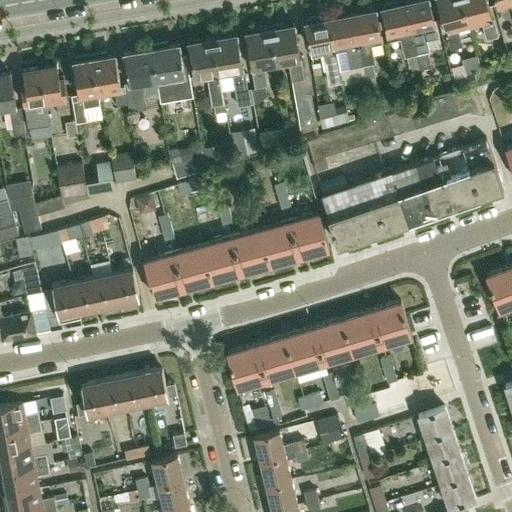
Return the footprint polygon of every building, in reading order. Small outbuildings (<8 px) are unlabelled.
[(416,52),(404,2),(403,0),(394,0),(384,2),(383,7),(381,7),(386,30),(387,30),(389,41),(402,37),(406,55),(409,67),(411,66),(419,64),(416,52)] [(429,66),(423,38),(437,35),(428,0),(403,0),(404,2),(416,52),(419,64),(420,68),(429,66)] [(437,0),(450,48),(460,45),(454,25),(468,21),(461,0),(437,0)] [(492,16),(491,17),(486,0),(461,0),(468,21),(481,17),(487,38),(497,35),(492,16)] [(511,0),(496,0),(497,3),(507,0),(508,0),(511,9),(511,50),(507,52),(511,68),(511,0)] [(357,39),(362,65),(364,77),(375,75),(373,63),(375,62),(371,44),(382,42),(381,34),(376,8),(374,8),(371,5),(351,9),(357,39)] [(335,43),(344,41),(349,67),(362,65),(357,39),(351,9),(331,12),(330,16),(329,16),(334,43),(335,43)] [(308,17),(307,20),(304,21),(311,56),(325,53),(330,83),(341,81),(335,43),(334,43),(329,16),(319,18),(314,15),(308,17)] [(276,60),(289,58),(302,131),(317,128),(311,91),(301,91),(299,78),(304,78),(294,23),(284,24),(282,22),(272,23),(271,27),(270,27),(276,60)] [(276,60),(270,27),(268,27),(266,24),(256,26),(255,29),(246,31),(255,84),(251,88),(253,102),(257,101),(266,93),(262,68),(264,68),(263,62),(276,60)] [(251,86),(247,86),(244,69),(243,69),(237,33),(227,34),(225,32),(215,33),(214,36),(212,37),(218,71),(231,68),(238,104),(253,102),(251,88),(251,86)] [(214,105),(223,103),(218,71),(212,37),(203,38),(202,35),(189,37),(190,41),(188,41),(194,79),(209,77),(214,105)] [(167,40),(150,43),(155,74),(158,93),(159,93),(160,101),(175,99),(192,95),(188,71),(183,72),(179,42),(167,44),(167,40)] [(144,96),(158,93),(155,74),(150,43),(135,46),(135,50),(124,52),(128,81),(123,81),(127,103),(128,111),(146,108),(144,96)] [(123,81),(122,80),(119,81),(115,53),(107,54),(106,50),(90,53),(96,91),(113,89),(116,105),(127,103),(123,81)] [(71,94),(75,119),(75,121),(87,119),(84,105),(98,103),(96,91),(90,53),(76,55),(76,60),(73,60),(78,92),(71,94)] [(57,63),(39,66),(45,99),(55,98),(58,114),(69,112),(63,76),(59,77),(57,63)] [(20,84),(24,104),(26,120),(47,116),(45,99),(39,66),(23,68),(25,83),(20,84)] [(477,82),(473,70),(453,77),(457,88),(477,82)] [(16,106),(16,105),(10,71),(0,72),(0,106),(3,106),(4,110),(9,110),(13,134),(24,132),(20,105),(16,106)] [(473,85),(461,89),(464,97),(476,93),(473,85)] [(461,89),(450,92),(456,114),(469,110),(467,106),(480,102),(476,93),(464,97),(461,89)] [(446,117),(456,114),(450,92),(439,96),(446,117)] [(435,120),(446,117),(439,96),(428,99),(435,120)] [(428,99),(417,102),(423,124),(435,120),(428,99)] [(417,102),(405,106),(412,127),(423,124),(417,102)] [(484,113),(480,102),(467,106),(469,110),(470,109),(470,112),(484,113)] [(321,127),(349,119),(346,104),(319,111),(321,127)] [(401,131),(412,127),(405,106),(394,109),(401,131)] [(390,134),(401,131),(394,109),(383,113),(390,134)] [(383,113),(372,116),(379,138),(390,134),(383,113)] [(372,116),(362,120),(368,141),(379,138),(372,116)] [(65,121),(67,136),(77,134),(75,121),(75,119),(65,121)] [(362,120),(351,123),(357,144),(368,141),(362,120)] [(357,144),(351,123),(340,126),(347,148),(357,144)] [(340,126),(329,130),(336,151),(347,148),(340,126)] [(329,130),(319,133),(325,154),(336,151),(329,130)] [(307,136),(313,159),(326,156),(325,154),(319,133),(307,136)] [(255,134),(231,138),(234,157),(251,154),(250,152),(258,150),(255,134)] [(477,195),(502,186),(485,137),(461,146),(477,195)] [(176,146),(168,149),(176,177),(204,168),(202,155),(199,142),(179,147),(176,146)] [(203,147),(206,163),(226,160),(223,143),(203,147)] [(477,195),(461,146),(437,154),(454,203),(477,195)] [(136,178),(131,150),(111,153),(116,181),(136,178)] [(454,203),(437,154),(414,162),(431,211),(454,203)] [(329,165),(326,156),(313,159),(316,169),(329,165)] [(87,193),(113,188),(109,159),(96,161),(98,176),(85,178),(87,191),(87,193)] [(61,195),(87,191),(85,178),(82,160),(56,164),(61,195)] [(230,179),(254,172),(250,160),(227,167),(230,179)] [(431,211),(414,162),(391,170),(408,219),(431,211)] [(391,170),(347,185),(343,172),(318,181),(323,193),(321,194),(338,243),(408,219),(391,170)] [(198,176),(184,180),(187,192),(202,187),(198,176)] [(184,180),(176,183),(180,194),(187,192),(184,180)] [(283,181),(274,183),(278,195),(287,192),(285,185),(283,181)] [(6,197),(10,209),(18,208),(24,231),(41,226),(32,192),(6,197)] [(136,197),(139,214),(162,209),(158,192),(136,197)] [(287,192),(278,195),(281,207),(290,204),(287,192)] [(0,199),(0,212),(10,209),(6,197),(0,199)] [(225,197),(217,199),(220,211),(229,208),(225,197)] [(229,208),(220,211),(223,222),(232,220),(229,208)] [(299,253),(328,245),(318,211),(289,219),(299,253)] [(0,225),(15,222),(12,212),(0,214),(0,225)] [(98,215),(101,227),(109,225),(105,212),(98,215)] [(167,212),(158,214),(161,227),(171,224),(167,212)] [(98,215),(92,217),(89,217),(93,230),(101,227),(98,215)] [(260,227),(270,261),(299,253),(289,219),(260,227)] [(16,224),(0,228),(0,239),(18,235),(16,224)] [(171,224),(161,227),(164,239),(174,236),(171,224)] [(67,225),(57,227),(60,240),(70,237),(67,225)] [(54,241),(60,240),(57,227),(51,229),(54,241)] [(240,270),(270,261),(260,227),(231,236),(240,270)] [(202,244),(211,278),(240,270),(231,236),(202,244)] [(173,252),(182,286),(211,278),(202,244),(173,252)] [(153,294),(182,286),(173,252),(144,260),(153,294)] [(36,262),(23,265),(28,291),(41,288),(36,262)] [(511,301),(511,263),(486,273),(498,307),(511,301)] [(112,270),(119,301),(139,297),(133,266),(112,270)] [(99,306),(119,301),(112,270),(92,274),(99,306)] [(80,309),(99,306),(92,274),(72,279),(79,312),(81,312),(80,309)] [(59,317),(79,312),(72,279),(51,283),(59,317)] [(371,308),(381,343),(410,334),(400,299),(371,308)] [(0,329),(2,338),(36,331),(34,323),(32,309),(2,315),(0,306),(0,329)] [(342,316),(352,351),(381,343),(371,308),(342,316)] [(323,360),(352,351),(342,316),(313,325),(323,360)] [(284,334),(294,369),(323,360),(313,325),(284,334)] [(265,377),(294,369),(284,334),(255,342),(265,377)] [(265,377),(255,342),(226,351),(227,353),(236,386),(265,377)] [(389,355),(381,357),(388,381),(396,379),(389,355)] [(177,394),(174,382),(166,384),(162,365),(141,369),(148,400),(168,396),(177,394)] [(141,369),(121,373),(127,405),(148,400),(141,369)] [(330,399),(339,396),(331,372),(323,374),(330,399)] [(121,373),(101,378),(107,409),(127,405),(121,373)] [(107,409),(101,378),(80,382),(84,400),(76,402),(78,414),(87,412),(87,413),(107,409)] [(272,416),(282,413),(275,389),(265,392),(272,416)] [(298,397),(301,408),(323,401),(320,390),(298,397)] [(0,427),(40,420),(38,410),(25,412),(22,400),(0,404),(0,427)] [(353,410),(357,421),(381,413),(377,402),(353,410)] [(418,412),(426,436),(452,427),(445,404),(418,412)] [(67,415),(54,417),(58,438),(71,436),(67,415)] [(0,449),(30,443),(28,432),(41,429),(40,420),(0,427),(0,449)] [(368,431),(376,454),(392,449),(384,426),(368,431)] [(452,427),(426,436),(433,459),(460,450),(452,427)] [(254,433),(260,458),(284,452),(278,428),(272,429),(254,433)] [(172,433),(175,445),(186,443),(184,431),(172,433)] [(361,458),(371,454),(364,431),(353,434),(361,458)] [(292,440),(295,450),(306,447),(303,437),(292,440)] [(148,442),(136,445),(138,453),(150,450),(148,442)] [(0,456),(3,471),(48,462),(46,452),(33,455),(30,443),(0,449),(0,456)] [(138,453),(136,445),(124,448),(126,456),(138,453)] [(308,456),(306,447),(295,450),(297,460),(308,458),(308,456)] [(85,451),(88,462),(95,461),(92,449),(85,451)] [(433,459),(441,481),(467,473),(460,450),(433,459)] [(155,465),(159,482),(183,476),(177,451),(153,457),(155,465)] [(260,458),(266,483),(290,477),(287,462),(284,452),(260,458)] [(367,477),(368,476),(377,474),(371,454),(361,458),(367,477)] [(7,492),(39,486),(36,474),(49,472),(48,462),(3,471),(7,492)] [(122,477),(137,477),(137,466),(122,466),(122,477)] [(441,481),(441,482),(448,505),(475,496),(467,473),(441,481)] [(137,487),(149,484),(147,475),(134,478),(137,487)] [(162,495),(165,507),(189,501),(183,476),(159,482),(149,484),(152,495),(150,496),(150,498),(162,495)] [(290,477),(266,483),(272,508),(296,502),(294,492),(290,477)] [(369,486),(374,503),(386,500),(381,483),(369,486)] [(149,484),(137,487),(140,498),(150,496),(152,495),(149,484)] [(10,511),(15,511),(56,504),(54,495),(41,497),(39,486),(7,492),(10,511)] [(315,487),(304,490),(306,500),(317,497),(315,487)] [(395,509),(405,507),(406,511),(433,511),(429,491),(393,498),(395,509)] [(317,497),(306,500),(309,510),(319,507),(317,497)] [(374,503),(374,504),(376,511),(389,511),(386,500),(374,503)] [(165,507),(166,511),(191,511),(189,501),(165,507)] [(272,511),(298,511),(299,511),(296,502),(272,508),(272,511)]
